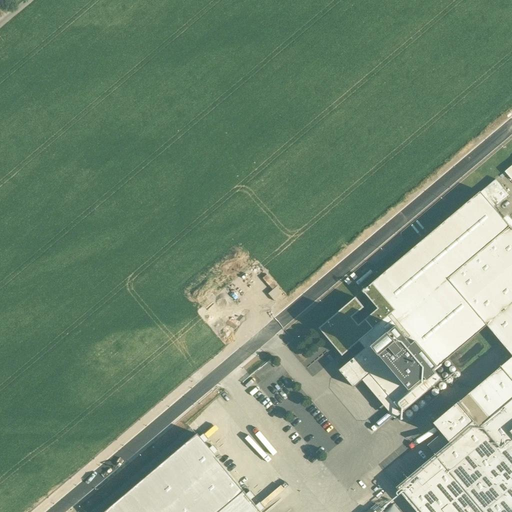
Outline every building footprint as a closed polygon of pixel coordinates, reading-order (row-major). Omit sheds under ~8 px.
[(487,184),(499,201),(508,195),(496,178),(487,184)] [(490,198),(494,193),(486,186),(481,191),(490,198)] [(421,353),(435,370),(486,324),(511,302),(511,227),(481,192),(373,283),(396,310),(360,341),(366,348),(349,363),(363,380),(371,374),(404,413),(443,379),(438,373),(429,381),(426,377),(411,390),(382,356),(406,336),(413,345),(417,342),(424,350),(421,353)] [(356,297),(319,328),(330,341),(327,344),(330,347),(333,345),(343,356),(360,341),(396,310),(373,283),(363,291),(378,309),(359,325),(353,317),(365,308),(356,297)] [(450,442),(397,487),(417,511),(511,511),(511,302),(486,324),(511,355),(511,356),(434,422),(450,442)] [(424,350),(417,342),(413,345),(406,336),(382,356),(411,390),(426,377),(429,381),(438,373),(435,370),(421,353),(424,350)] [(317,359),(306,367),(313,376),(323,367),(317,359)] [(195,434),(103,511),(221,511),(245,492),(195,434)] [(221,511),(261,511),(245,492),(221,511)] [(403,511),(395,501),(384,510),(377,502),(363,511),(403,511)]
